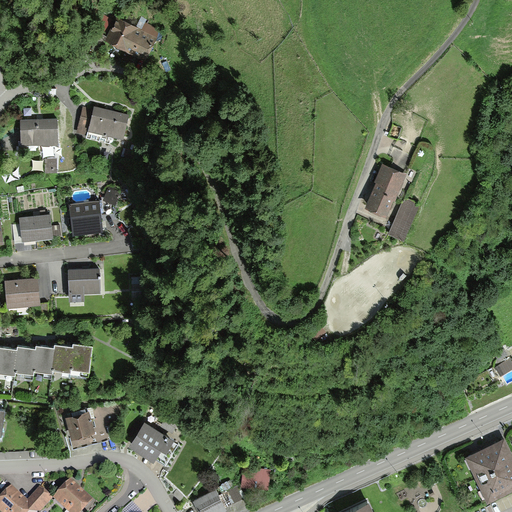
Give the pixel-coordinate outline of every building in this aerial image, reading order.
[(119,19),(108,41),(143,60),(154,38),(119,19)] [(86,128),(121,136),(126,117),(83,107),(77,132),(85,134),(86,128)] [(21,142),(54,141),(54,121),(20,122),(21,142)] [(381,166),(365,204),(387,213),(409,158),(402,155),(396,172),(381,166)] [(44,162),(44,171),(55,171),(55,162),(44,162)] [(417,205),(404,199),(390,233),(403,238),(417,205)] [(99,230),(97,203),(68,206),(71,233),(99,230)] [(12,225),(13,241),(49,237),(47,215),(22,218),(22,224),(12,225)] [(434,220),(429,217),(422,228),(427,232),(434,220)] [(97,269),(69,270),(70,299),(81,299),(81,290),(97,290),(97,269)] [(34,278),(6,280),(7,303),(35,301),(34,278)] [(308,331),(314,339),(322,332),(317,324),(308,331)] [(73,343),(70,370),(89,371),(92,345),(73,343)] [(54,345),(52,370),(69,371),(71,346),(54,345)] [(17,346),(15,373),(32,374),(35,348),(17,346)] [(36,346),(33,372),(51,374),(53,347),(36,346)] [(0,347),(0,372),(14,374),(16,349),(0,347)] [(498,374),(511,366),(508,359),(494,366),(498,374)] [(85,409),(66,416),(73,436),(92,430),(85,409)] [(129,445),(165,466),(177,445),(141,425),(129,445)] [(511,466),(498,439),(465,456),(485,496),(511,483),(511,466)] [(267,487),(268,470),(247,469),(246,485),(267,487)] [(71,483),(54,499),(66,511),(80,511),(90,502),(71,483)] [(227,489),(233,501),(243,496),(237,484),(227,489)] [(10,489),(0,499),(0,511),(28,511),(29,511),(37,511),(38,511),(49,501),(38,491),(26,504),(10,489)] [(215,489),(192,501),(197,511),(214,511),(224,507),(215,489)] [(369,511),(365,502),(345,511),(369,511)]
